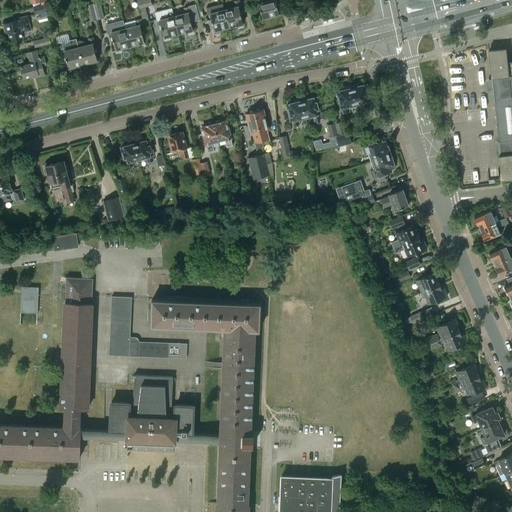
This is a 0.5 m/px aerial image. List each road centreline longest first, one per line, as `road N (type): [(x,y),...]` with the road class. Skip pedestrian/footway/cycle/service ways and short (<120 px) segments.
road 1 (unclassified): [(0,153),(391,57)]
road 2 (unclassified): [(292,45),(280,35),(13,103)]
road 3 (primary): [(150,91),(387,35)]
road 4 (secondary): [(511,373),(439,201)]
road 5 (primary): [(0,131),(150,91)]
road 6 (primary): [(292,45),(150,91)]
road 7 (unknown): [(87,251),(99,266),(110,385)]
road 8 (unclassified): [(256,511),(262,453),(272,446),(328,448)]
